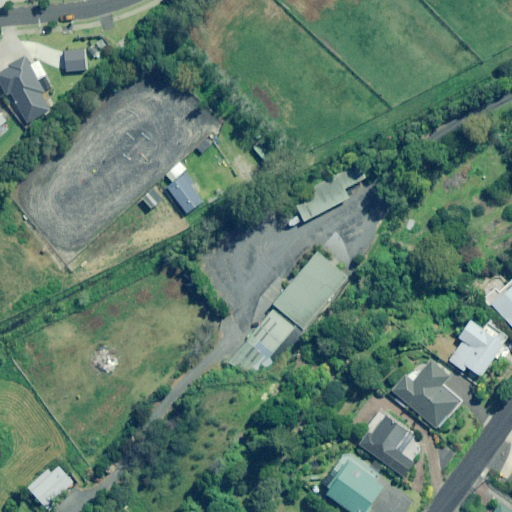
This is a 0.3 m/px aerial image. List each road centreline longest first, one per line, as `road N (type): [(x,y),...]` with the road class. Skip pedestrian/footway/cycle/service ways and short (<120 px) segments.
road 1 (residential): [(439,511),(511,413)]
road 2 (residential): [(0,17),(119,0)]
